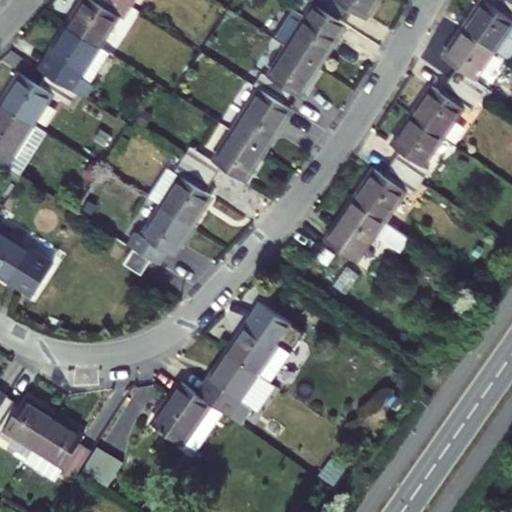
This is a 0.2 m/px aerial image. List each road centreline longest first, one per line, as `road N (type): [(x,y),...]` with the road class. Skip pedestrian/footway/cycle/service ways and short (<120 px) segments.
road 1 (residential): [(428,0),(319,174),(173,332),(102,358),(20,341)]
road 2 (primary): [(401,511),(511,353)]
